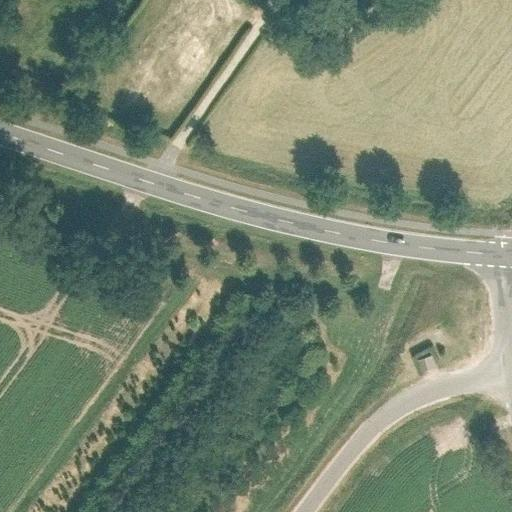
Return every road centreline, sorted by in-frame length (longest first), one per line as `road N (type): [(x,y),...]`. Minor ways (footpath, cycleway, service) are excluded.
road 1 (tertiary): [(0,131),(265,214),(385,242),(511,254)]
road 2 (unclassified): [(295,511),(346,442),(409,399),(511,372)]
